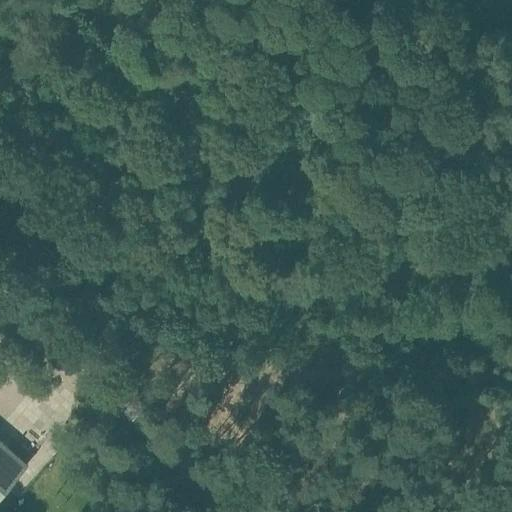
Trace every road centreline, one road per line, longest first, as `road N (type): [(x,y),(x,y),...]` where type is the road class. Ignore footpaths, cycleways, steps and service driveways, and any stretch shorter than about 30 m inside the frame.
road 1 (track): [(87,0),(276,219),(338,263),(511,272)]
road 2 (unclassified): [(250,511),(0,296)]
